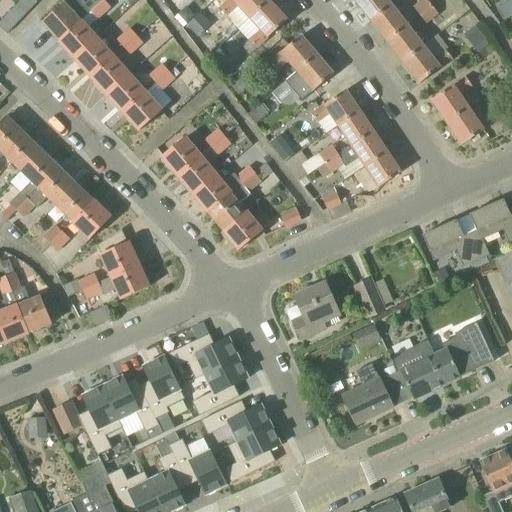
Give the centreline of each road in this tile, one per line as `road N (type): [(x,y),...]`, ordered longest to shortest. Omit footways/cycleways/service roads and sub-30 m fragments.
road 1 (residential): [(230,288),(0,62)]
road 2 (residential): [(0,391),(230,288)]
road 3 (residential): [(230,288),(446,191)]
road 4 (residential): [(446,191),(389,96),(309,0)]
road 5 (residential): [(331,495),(230,288)]
road 6 (residential): [(331,495),(511,413)]
road 7 (unknown): [(0,241),(40,262),(83,354)]
